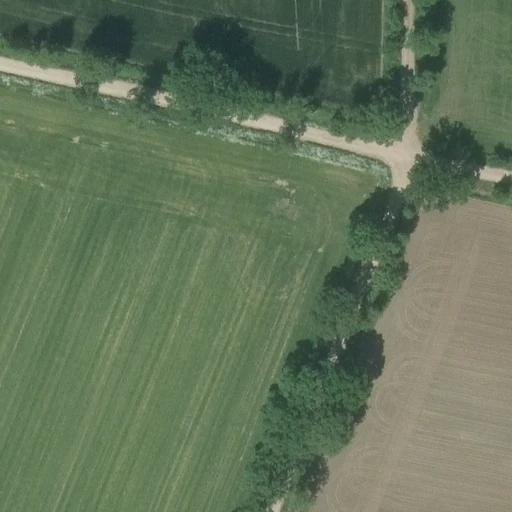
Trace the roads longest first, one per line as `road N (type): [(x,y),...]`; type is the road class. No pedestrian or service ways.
road 1 (track): [(0,68),(405,157)]
road 2 (track): [(267,511),(405,157)]
road 3 (track): [(405,157),(410,0)]
